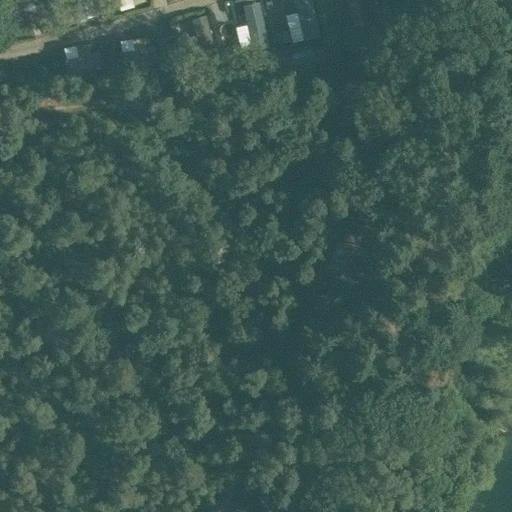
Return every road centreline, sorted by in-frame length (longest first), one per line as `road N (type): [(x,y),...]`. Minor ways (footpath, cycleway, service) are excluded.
road 1 (track): [(386,240),(227,511)]
road 2 (track): [(502,31),(386,240)]
